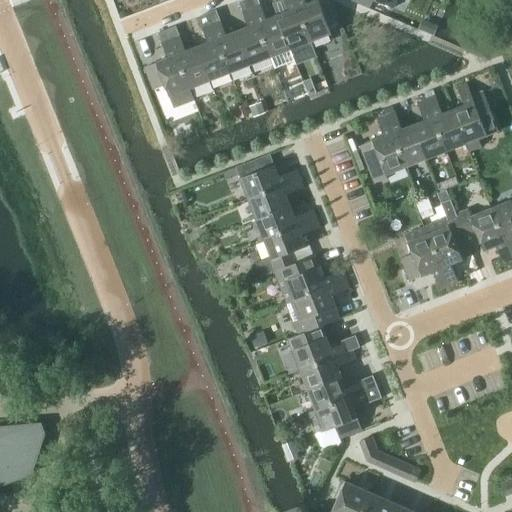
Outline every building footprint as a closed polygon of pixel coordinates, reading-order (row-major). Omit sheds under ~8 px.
[(272,56),(249,0),(242,0),(239,1),(249,26),(239,30),(252,63),(272,56)] [(296,59),(292,48),(279,14),(266,19),(258,0),(249,0),(272,56),(276,67),(296,59)] [(312,40),(296,0),(284,0),(289,11),(279,14),(292,48),(312,40)] [(305,0),(296,0),(312,40),(332,32),(328,21),(339,17),(332,0),(316,0),(307,4),(305,0)] [(252,63),(239,30),(226,35),(216,11),(209,13),(231,72),(252,63)] [(231,72),(209,13),(199,17),(208,42),(198,46),(212,79),(231,72)] [(212,79),(198,46),(186,51),(176,26),(169,29),(192,87),(212,79)] [(196,99),(192,87),(169,29),(158,33),(169,58),(146,67),(155,89),(166,85),(175,106),(196,99)] [(465,106),(455,110),(467,143),(466,144),(470,152),(482,147),(479,139),(499,131),(485,93),(473,98),(467,83),(457,87),(465,106)] [(447,151),(466,144),(467,143),(455,110),(443,115),(436,96),(427,100),(447,151)] [(425,122),(413,126),(426,159),(447,151),(427,100),(418,103),(425,122)] [(396,112),(386,115),(407,167),(426,159),(413,126),(403,130),(396,112)] [(386,175),(407,167),(386,115),(378,119),(385,137),(361,147),(372,175),(384,170),(386,175)] [(237,165),(249,198),(300,178),(297,170),(287,173),(280,176),(271,152),(237,165)] [(249,198),(257,217),(290,204),(287,195),(304,189),(300,178),(249,198)] [(449,219),(426,228),(449,286),(459,282),(452,265),(464,260),(456,241),(466,237),(458,215),(451,198),(442,201),(449,219)] [(511,203),(492,210),(511,262),(511,261),(511,203)] [(257,217),(265,237),(315,217),(313,211),(295,218),(290,204),(257,217)] [(511,262),(492,210),(472,219),(469,211),(458,215),(466,237),(477,233),(485,251),(495,247),(503,265),(511,262)] [(271,260),(275,270),(296,262),(292,252),(306,247),(301,235),(319,228),(315,217),(265,237),(273,259),(271,260)] [(449,286),(426,228),(407,236),(414,255),(403,259),(411,281),(434,272),(441,290),(449,286)] [(296,262),(275,270),(287,301),(345,279),(342,271),(323,279),(318,267),(301,274),(296,262)] [(286,302),(299,334),(321,325),(337,318),(334,309),(335,309),(330,297),(349,289),(345,279),(287,301),(286,302)] [(292,350),(299,369),(351,348),(348,341),(330,348),(321,325),(299,334),(303,346),(292,350)] [(264,331),(251,336),(255,348),(269,343),(264,331)] [(299,369),(307,389),(341,375),(337,366),(355,359),(351,348),(299,369)] [(307,389),(315,410),(376,385),(373,376),(361,380),(362,382),(346,388),(341,375),(307,389)] [(376,385),(315,410),(308,413),(316,434),(335,427),(339,438),(361,430),(352,406),(369,400),(370,402),(381,398),(376,385)] [(0,423),(0,474),(3,483),(33,473),(47,431),(42,420),(0,423)] [(359,441),(362,449),(374,445),(371,436),(359,441)] [(365,458),(377,451),(374,445),(362,449),(365,458)] [(378,452),(377,451),(365,458),(366,461),(373,464),(378,452)] [(379,467),(384,455),(378,452),(373,464),(379,467)] [(384,469),(390,457),(384,455),(379,467),(384,469)] [(390,471),(395,460),(390,457),(384,469),(390,471)] [(396,474),(401,462),(395,460),(390,471),(396,474)] [(402,477),(407,465),(401,462),(396,474),(402,477)] [(408,479),(413,468),(407,465),(402,477),(408,479)] [(413,468),(408,479),(414,482),(420,471),(413,468)] [(364,511),(373,493),(346,481),(335,505),(331,511),(364,511)] [(510,495),(505,483),(499,485),(503,497),(510,495)] [(364,511),(395,511),(398,505),(373,493),(364,511)]
